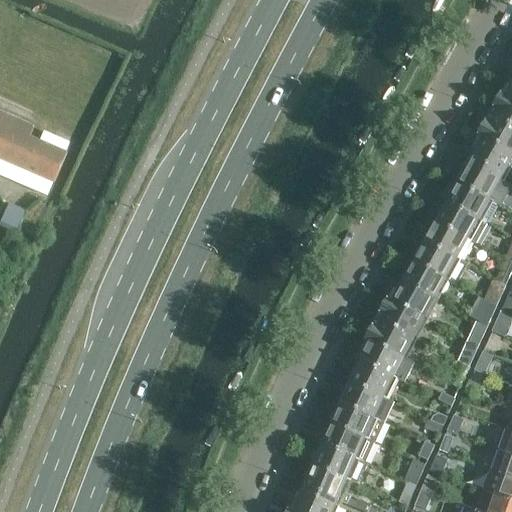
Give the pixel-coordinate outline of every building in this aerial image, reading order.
[(511,84),(509,83),(503,95),(502,95),(511,101),(511,84)] [(511,101),(502,95),(490,116),(511,128),(511,101)] [(0,174),(48,196),(54,184),(55,184),(68,152),(67,152),(71,143),(54,136),(45,133),(41,141),(31,136),(35,126),(0,110),(0,174)] [(511,128),(490,116),(479,136),(511,154),(511,128)] [(477,150),(469,164),(502,182),(511,163),(511,154),(479,136),(473,148),(477,150)] [(469,164),(458,183),(491,202),(502,182),(469,164)] [(458,183),(447,204),(480,222),(480,221),(487,225),(497,205),(491,202),(458,183)] [(24,210),(9,203),(0,224),(15,231),(24,210)] [(447,204),(436,223),(469,241),(480,222),(447,204)] [(436,223),(426,243),(458,260),(469,241),(436,223)] [(426,243),(415,261),(448,279),(454,268),(462,272),(466,265),(458,260),(426,243)] [(404,281),(437,299),(444,303),(448,296),(441,291),(448,279),(415,261),(404,281)] [(505,286),(511,270),(511,264),(504,262),(496,282),(501,285),(505,286)] [(395,288),(389,299),(426,318),(437,299),(404,281),(399,290),(395,288)] [(498,305),(505,286),(501,285),(493,282),(489,292),(497,295),(493,303),(498,305)] [(511,293),(510,293),(502,311),(511,315),(511,293)] [(387,300),(377,319),(415,339),(420,330),(426,318),(389,299),(388,301),(387,300)] [(506,338),(511,323),(511,318),(500,314),(493,333),(506,338)] [(377,319),(367,339),(406,358),(415,339),(377,319)] [(480,345),(489,326),(479,321),(470,340),(480,345)] [(365,355),(362,361),(395,378),(406,358),(367,339),(366,341),(367,342),(361,353),(365,355)] [(471,365),(480,345),(470,340),(461,360),(471,365)] [(483,356),(476,372),(487,376),(494,361),(483,356)] [(362,361),(352,381),(386,397),(395,378),(362,361)] [(461,385),(470,366),(460,361),(451,380),(461,385)] [(487,377),(476,372),(468,391),(479,395),(487,377)] [(352,381),(342,402),(384,421),(394,401),(386,397),(352,381)] [(438,400),(454,406),(457,398),(442,392),(438,400)] [(342,402),(332,423),(367,438),(375,441),(384,421),(342,402)] [(433,419),(446,425),(449,418),(440,414),(435,416),(433,419)] [(457,416),(450,431),(461,436),(468,421),(457,416)] [(443,433),(446,425),(433,419),(432,419),(428,427),(443,433)] [(332,423),(323,444),(358,459),(367,438),(332,423)] [(501,449),(510,453),(511,453),(511,430),(508,429),(501,449)] [(447,437),(441,451),(450,455),(456,441),(447,437)] [(431,459),(437,445),(428,441),(422,455),(431,459)] [(323,444),(314,465),(349,479),(348,480),(357,484),(363,469),(355,465),(358,459),(323,444)] [(493,470),(503,474),(511,477),(511,453),(510,453),(501,449),(493,470)] [(438,455),(431,471),(444,477),(451,461),(438,455)] [(314,465),(305,486),(322,493),(320,498),(338,505),(339,503),(345,505),(349,495),(352,496),(357,484),(348,480),(349,479),(314,465)] [(403,478),(418,486),(423,476),(407,469),(403,478)] [(486,491),(496,495),(511,500),(511,477),(503,474),(493,470),(486,491)] [(428,475),(422,490),(432,494),(438,479),(428,475)] [(410,505),(418,486),(409,481),(400,500),(410,505)] [(322,493),(305,486),(299,500),(295,499),(290,510),(293,511),(334,511),(338,505),(320,498),(322,493)] [(432,495),(423,492),(420,500),(429,503),(432,495)] [(511,511),(511,500),(496,495),(489,511),(511,511)]
